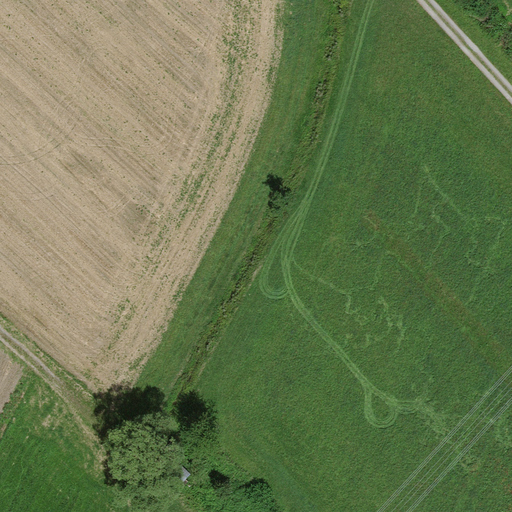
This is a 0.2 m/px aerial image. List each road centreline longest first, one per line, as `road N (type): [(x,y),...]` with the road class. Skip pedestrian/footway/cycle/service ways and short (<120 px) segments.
road 1 (track): [(0,335),(104,427)]
road 2 (track): [(511,93),(425,0)]
